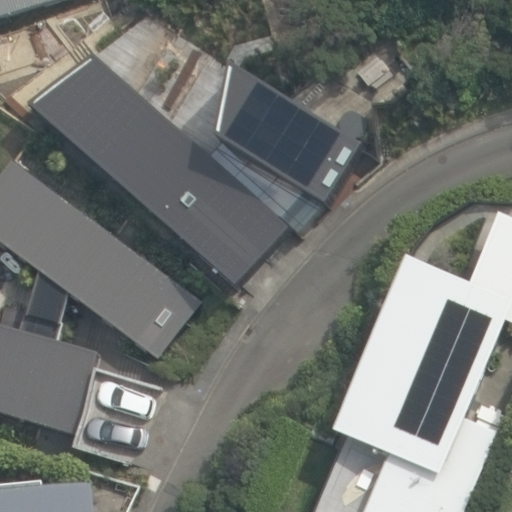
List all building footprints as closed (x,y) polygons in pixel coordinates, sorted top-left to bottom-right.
[(0,0),(0,23),(70,0),(0,0)] [(102,57),(37,109),(246,293),(297,233),(306,241),(333,209),(338,212),(375,152),(249,77),(233,147),(221,163),(102,57)] [(0,327),(0,416),(81,439),(103,356),(65,346),(79,301),(164,363),(208,304),(24,170),(0,203),(0,240),(48,277),(33,336),(0,327)] [(355,443),(326,511),(474,511),(506,438),(475,425),(511,337),(511,221),(510,221),(487,273),(472,267),(465,283),(420,265),(346,439),(355,443)] [(0,511),(100,511),(98,489),(0,500),(0,511)]
